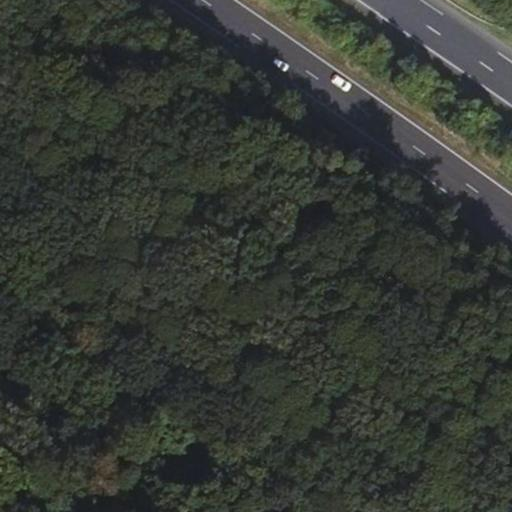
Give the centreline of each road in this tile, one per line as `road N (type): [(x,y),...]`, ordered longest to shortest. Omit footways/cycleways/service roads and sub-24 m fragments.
road 1 (trunk): [(195,0),(511,224)]
road 2 (trunk): [(511,87),(383,0)]
